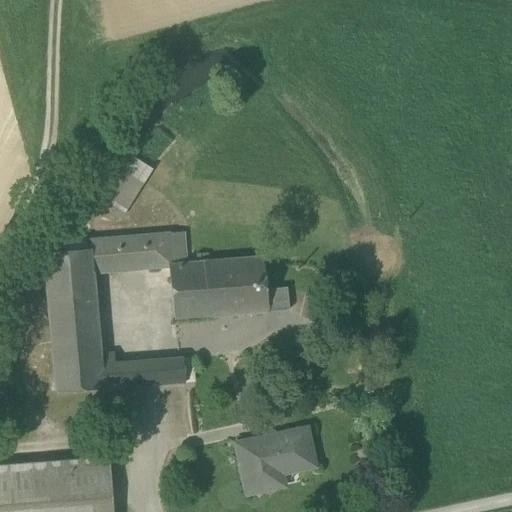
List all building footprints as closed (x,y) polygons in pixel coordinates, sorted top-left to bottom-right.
[(92,209),(119,223),(138,186),(112,171),(92,209)] [(44,255),(56,395),(104,391),(145,388),(144,364),(115,366),(114,356),(101,357),(94,275),(169,269),(169,267),(187,266),(184,234),(89,242),(90,252),(44,255)] [(169,269),(175,321),(213,317),(214,319),(289,312),(287,290),(267,292),(264,259),(187,266),(169,267),(169,269)] [(159,362),(162,387),(185,385),(183,360),(159,362)] [(145,388),(162,387),(159,362),(144,364),(145,388)] [(241,468),(247,495),(271,490),(268,478),(280,475),(314,468),(306,432),(237,447),(239,456),(237,459),(238,465),(241,468)] [(0,467),(0,511),(112,511),(109,460),(0,467)] [(268,478),(271,490),(283,488),(280,475),(268,478)]
